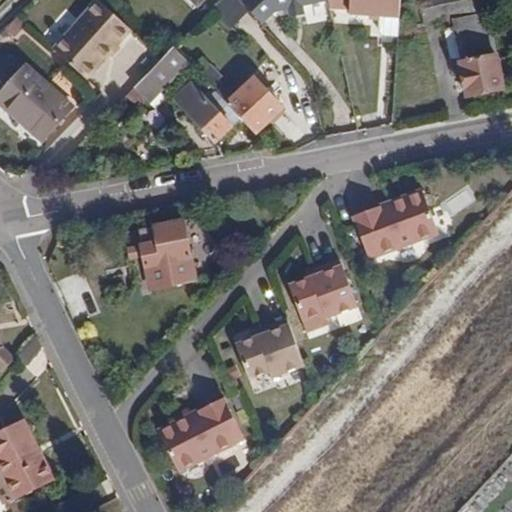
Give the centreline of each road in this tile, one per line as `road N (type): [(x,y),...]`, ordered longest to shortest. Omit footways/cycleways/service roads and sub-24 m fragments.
road 1 (residential): [(511,122),(7,225)]
road 2 (residential): [(7,225),(151,511)]
